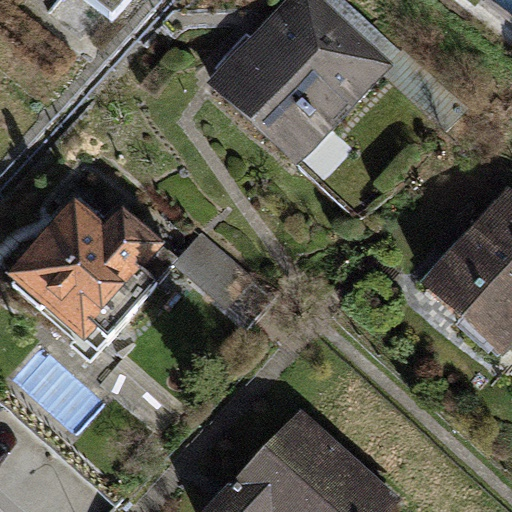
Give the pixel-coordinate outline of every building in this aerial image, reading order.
[(103,0),(122,16),(135,0),(103,0)] [(333,0),(292,0),(207,96),(294,174),(398,57),(333,0)] [(511,198),(427,296),(510,367),(511,364),(511,198)] [(77,211),(13,286),(95,355),(172,264),(119,219),(105,235),(77,211)] [(304,417),(213,511),(396,511),(401,508),(304,417)]
